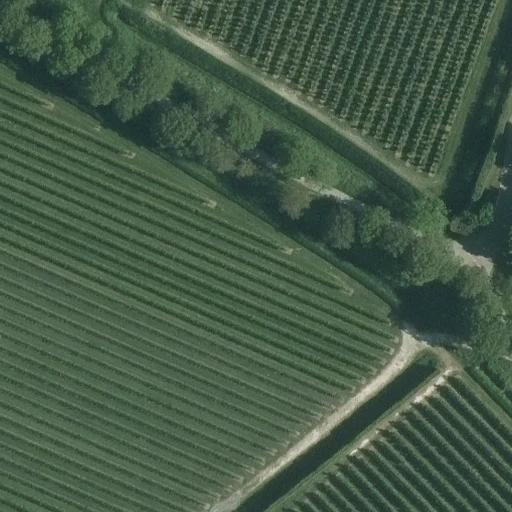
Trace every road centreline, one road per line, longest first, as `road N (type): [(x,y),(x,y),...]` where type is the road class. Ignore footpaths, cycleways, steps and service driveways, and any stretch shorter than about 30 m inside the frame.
road 1 (unclassified): [(511,323),(433,250),(0,10)]
road 2 (track): [(226,511),(441,344),(462,341),(511,355)]
